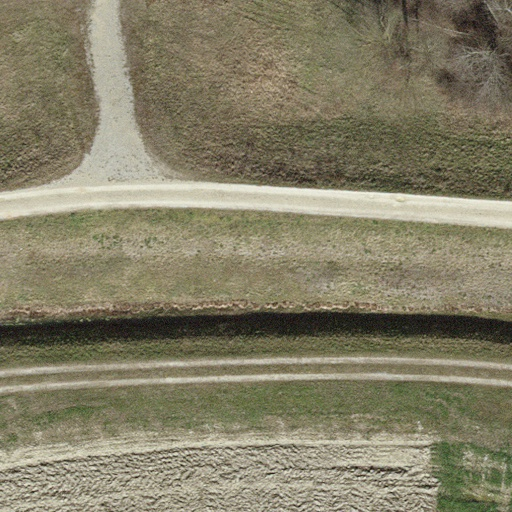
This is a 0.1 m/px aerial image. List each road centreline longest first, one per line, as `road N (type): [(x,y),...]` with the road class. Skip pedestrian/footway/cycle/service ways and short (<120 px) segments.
road 1 (track): [(0,389),(132,368),(349,357),(511,372)]
road 2 (track): [(130,194),(286,195),(511,213)]
road 3 (track): [(130,194),(98,0)]
road 4 (track): [(0,209),(130,194)]
